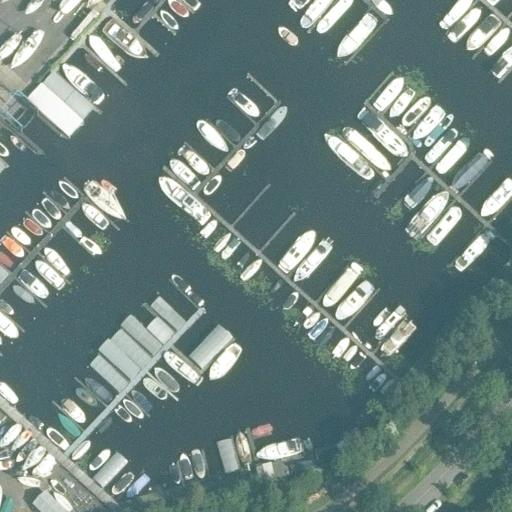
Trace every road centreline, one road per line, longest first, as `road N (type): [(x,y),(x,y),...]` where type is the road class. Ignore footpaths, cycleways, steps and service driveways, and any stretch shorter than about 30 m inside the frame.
road 1 (unknown): [(511,345),(345,511)]
road 2 (unclassified): [(406,511),(511,400)]
